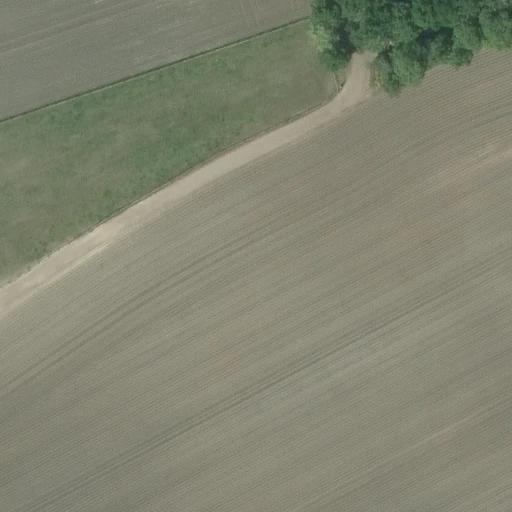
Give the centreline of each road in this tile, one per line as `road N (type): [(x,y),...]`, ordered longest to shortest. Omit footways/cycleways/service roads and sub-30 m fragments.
road 1 (track): [(0,306),(200,174),(350,104),(361,69)]
road 2 (track): [(361,69),(511,12)]
